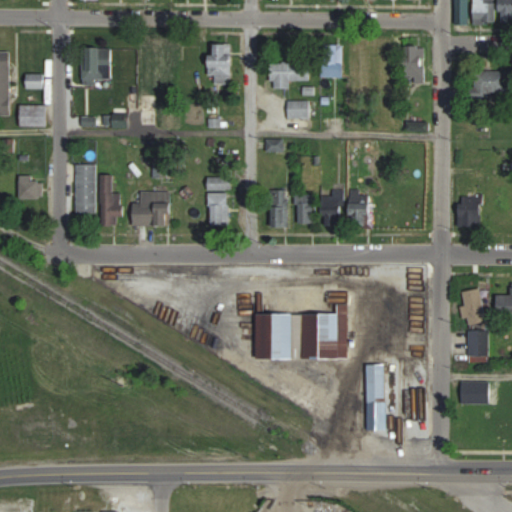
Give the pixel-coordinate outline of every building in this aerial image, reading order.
[(456,0),(457,25),(472,25),(472,0),(456,0)] [(511,0),(476,0),(476,23),(511,22),(511,0)] [(233,44),(214,44),(214,83),(233,83),(233,44)] [(374,74),(374,44),(356,44),(356,74),(374,74)] [(184,84),(203,84),(203,45),(184,45),(184,84)] [(427,45),(407,45),(407,77),(427,77),(427,45)] [(137,46),(118,46),(118,81),(137,81),(137,46)] [(171,46),(149,46),(149,79),(171,79),(171,46)] [(345,47),(324,47),(324,76),(345,76),(345,47)] [(113,49),(85,49),(85,82),(113,82),(113,49)] [(0,115),(12,116),(12,52),(0,51),(0,115)] [(312,63),(274,63),(274,89),(292,89),(292,80),(312,80),(312,63)] [(509,70),(475,70),(475,99),(493,99),(493,92),(509,92),(509,70)] [(46,74),(28,74),(28,89),(46,89),(46,74)] [(291,119),(313,119),(313,100),(291,100),(291,119)] [(49,105),(22,105),(22,126),(49,126),(49,105)] [(286,151),(286,139),(269,139),(269,151),(286,151)] [(78,164),(78,214),(99,214),(99,164),(78,164)] [(124,225),(122,174),(102,174),(104,226),(124,225)] [(44,176),(22,176),(22,199),(44,199),(44,176)] [(233,177),(211,177),(211,189),(233,189),(233,177)] [(398,226),(397,187),(379,187),(380,226),(398,226)] [(374,189),(353,189),(353,224),(374,224),(374,189)] [(290,190),(275,190),(276,228),(291,228),(290,190)] [(173,191),(143,191),(143,202),(135,202),(135,226),(173,226),(173,191)] [(325,191),(325,224),(348,224),(348,191),(325,191)] [(232,193),(211,193),(211,226),(232,226),(232,193)] [(428,193),(404,193),(404,227),(428,227),(428,193)] [(319,195),(299,195),(299,224),(319,224),(319,195)] [(485,196),(461,196),(461,226),(485,226),(485,196)] [(511,286),(511,287),(511,293),(498,293),(498,311),(511,311),(511,319),(511,321),(511,286)] [(465,290),(474,358),(492,355),(483,288),(465,290)] [(352,357),(351,304),(335,304),(335,314),(269,314),(269,304),(259,304),(260,362),(227,347),(221,360),(319,408),(329,389),(329,385),(294,368),(294,357),(352,357)] [(432,437),(433,400),(388,400),(389,363),(370,363),(369,429),(388,429),(388,437),(432,437)] [(492,402),(492,380),(466,380),(466,402),(492,402)] [(502,434),(511,433),(511,398),(511,399),(511,386),(502,386),(502,434)]
